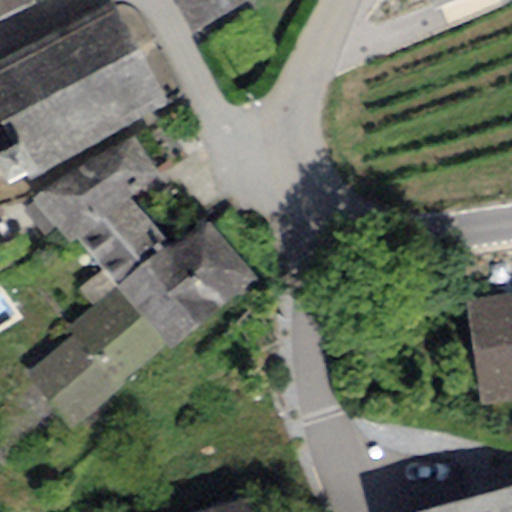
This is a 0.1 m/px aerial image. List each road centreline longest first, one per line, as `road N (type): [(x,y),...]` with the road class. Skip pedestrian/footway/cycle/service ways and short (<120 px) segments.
road 1 (tertiary): [(511,234),(380,248),(304,223),(289,173)]
road 2 (residential): [(149,0),(254,157),(289,173)]
road 3 (tertiary): [(289,173),(321,35),(344,0)]
road 4 (unknown): [(350,487),(499,511)]
